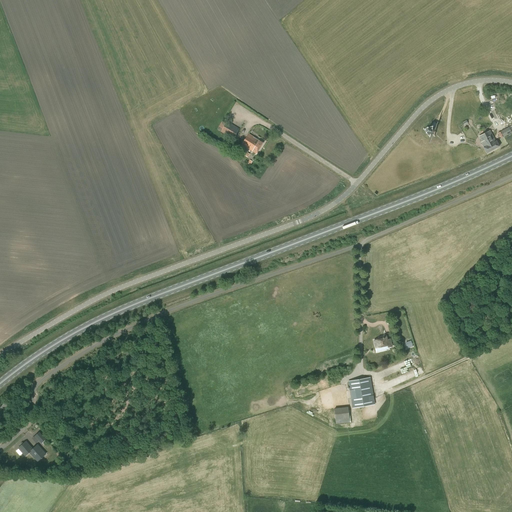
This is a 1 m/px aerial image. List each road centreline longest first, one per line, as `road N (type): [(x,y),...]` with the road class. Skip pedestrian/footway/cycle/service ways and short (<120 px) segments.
road 1 (unclassified): [(0,353),(120,284),(325,208),(432,99),(475,81),(511,82)]
road 2 (primary): [(0,383),(118,311),(511,156)]
road 3 (unclassified): [(511,176),(359,244),(138,322),(33,385)]
road 4 (unknown): [(355,181),(241,108)]
